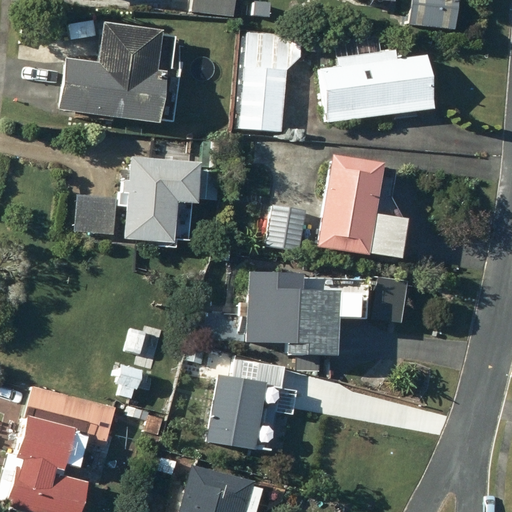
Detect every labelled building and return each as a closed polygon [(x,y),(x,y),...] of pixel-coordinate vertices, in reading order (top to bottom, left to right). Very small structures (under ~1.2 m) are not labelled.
[(189,0),(189,10),(231,15),(232,0),(189,0)] [(268,0),(264,0),(250,1),(251,16),(269,15),(268,0)] [(452,0),(403,0),(401,26),(450,31),(452,0)] [(153,67),(158,28),(102,21),(96,62),(62,57),(55,106),(157,120),(164,68),(153,67)] [(245,31),(237,126),(280,130),(282,106),(285,107),(286,87),(284,87),(285,69),(299,57),(301,36),(245,31)] [(341,65),(316,68),(323,122),(432,107),(425,54),(393,59),(392,48),(339,55),(341,65)] [(201,140),(201,167),(217,168),(218,141),(201,140)] [(372,210),(380,161),(331,153),(316,244),(366,253),(366,251),(399,256),(406,216),(372,210)] [(119,191),(126,192),(123,236),(171,239),(174,200),(193,201),(196,159),(129,155),(128,176),(120,176),(119,191)] [(77,194),(73,230),(111,235),(115,198),(77,194)] [(271,204),(263,245),(296,251),(304,211),(271,204)] [(246,301),(238,301),(238,313),(244,313),(244,341),(285,341),(285,352),(336,352),(335,288),(320,288),(320,285),(301,285),(301,271),(246,271),(246,301)] [(129,328),(123,350),(139,354),(145,332),(129,328)] [(112,368),(110,374),(117,376),(115,383),(121,384),(118,395),(129,398),(132,386),(136,387),(141,369),(119,363),(118,369),(112,368)] [(217,373),(205,440),(252,449),(264,382),(217,373)] [(105,446),(114,406),(30,387),(15,452),(6,450),(0,475),(0,500),(9,502),(8,507),(31,511),(78,511),(85,481),(60,475),(62,463),(78,467),(83,441),(105,446)] [(146,414),(143,429),(157,433),(161,418),(146,414)] [(162,433),(158,448),(175,452),(178,437),(162,433)] [(176,460),(159,456),(155,471),(172,475),(176,460)] [(250,485),(251,480),(190,463),(184,487),(181,486),(174,510),(179,511),(178,511),(252,511),(260,488),(250,485)]
